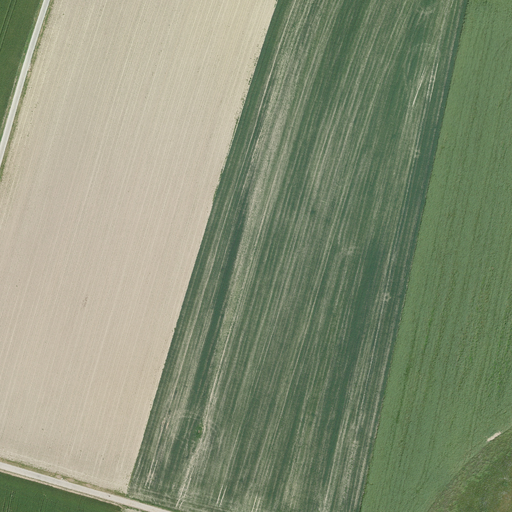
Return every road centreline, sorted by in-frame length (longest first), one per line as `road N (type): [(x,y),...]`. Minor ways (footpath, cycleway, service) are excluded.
road 1 (track): [(0,464),(164,511)]
road 2 (track): [(47,0),(0,157)]
